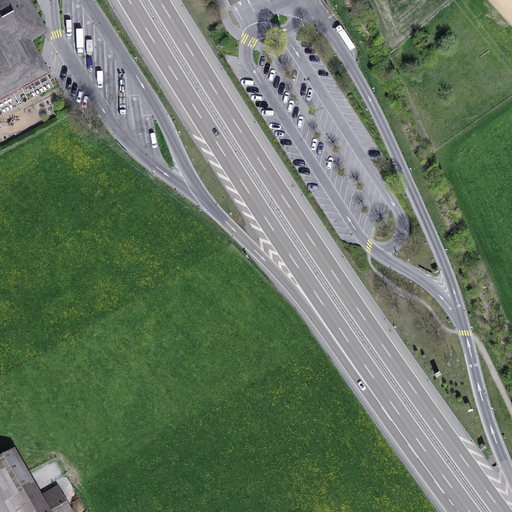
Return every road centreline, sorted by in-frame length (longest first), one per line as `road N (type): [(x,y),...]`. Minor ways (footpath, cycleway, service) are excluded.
road 1 (motorway): [(502,511),(297,219),(159,0)]
road 2 (motorway): [(128,0),(374,379)]
road 3 (motorway): [(205,202),(374,379)]
road 4 (motorway): [(374,379),(469,511)]
road 5 (motorway): [(511,478),(465,333)]
